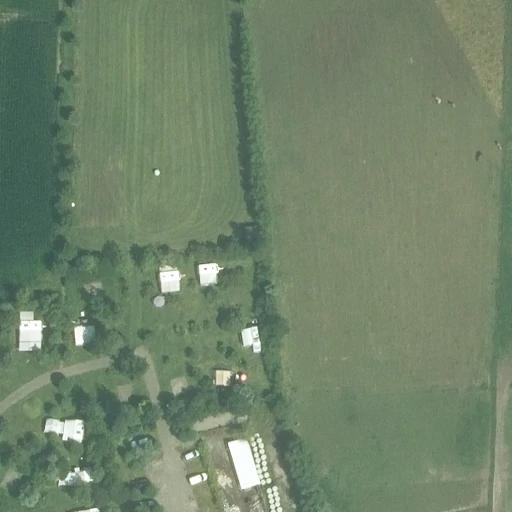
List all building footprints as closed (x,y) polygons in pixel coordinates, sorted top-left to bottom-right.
[(261,229),(245,231),(248,249),(264,247),(261,229)] [(106,293),(107,280),(86,279),(86,293),(106,293)] [(23,338),(38,337),(37,315),(22,316),(23,338)] [(120,388),(125,400),(138,394),(133,383),(120,388)] [(75,416),(74,437),(86,437),(87,416),(75,416)]
